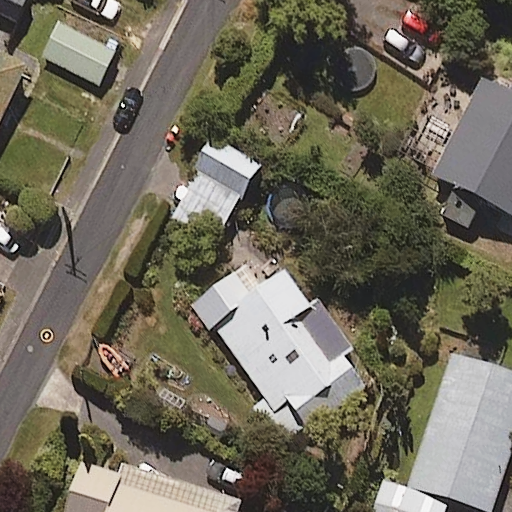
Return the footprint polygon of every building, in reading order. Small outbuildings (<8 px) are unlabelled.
[(116,56),(62,29),(46,63),(100,89),(116,56)] [(0,131),(26,80),(0,66),(0,131)] [(511,95),(511,96),(488,84),(436,182),(511,222),(511,95)] [(261,173),(216,148),(173,225),(217,250),(261,173)] [(263,297),(245,272),(199,305),(267,401),(259,407),(290,450),(367,395),(343,362),(354,354),(322,309),(313,316),(287,280),(263,297)] [(494,511),(511,460),(511,381),(454,362),(410,492),(384,483),(373,511),(447,511),(450,504),(472,511),(494,511)] [(240,511),(86,464),(70,511),(240,511)]
